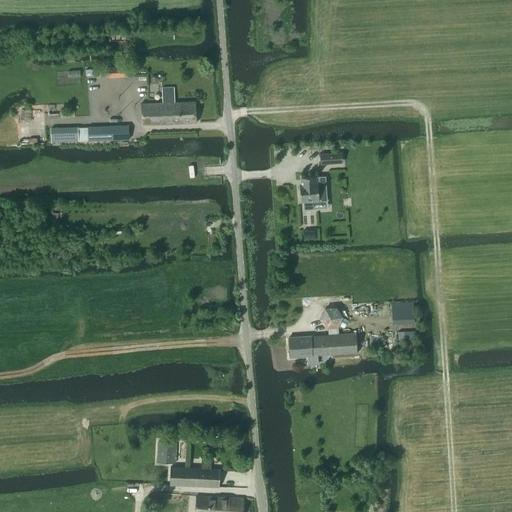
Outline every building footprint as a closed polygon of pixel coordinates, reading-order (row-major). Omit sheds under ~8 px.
[(109,78),(127,76),(126,67),(108,68),(109,78)] [(175,102),(174,88),(162,88),(162,103),(141,103),(142,125),(196,123),(195,102),(175,102)] [(89,141),(129,139),(128,126),(88,127),(89,141)] [(51,142),(60,142),(59,128),(50,129),(51,142)] [(336,153),(326,154),(319,154),(320,165),(327,164),(336,163),(342,163),(341,153),(336,153)] [(303,202),(303,210),(311,209),(311,201),(327,200),(325,176),(315,177),(300,178),(301,185),(299,185),(300,202),(303,202)] [(392,304),(393,324),(414,323),(413,302),(392,304)] [(326,329),(338,328),(343,317),(336,307),(324,308),(319,319),(326,329)] [(398,340),(416,339),(415,331),(398,332),(398,340)] [(318,364),(317,356),(357,353),(355,332),(289,338),(290,358),(308,357),(308,365),(318,364)] [(174,463),(176,444),(158,443),(157,462),(174,463)] [(170,468),(169,485),(219,487),(219,470),(210,470),(211,460),(201,460),(201,469),(170,468)] [(132,474),(131,482),(140,483),(140,475),(132,474)] [(242,511),(243,499),(197,497),(195,511),(242,511)]
